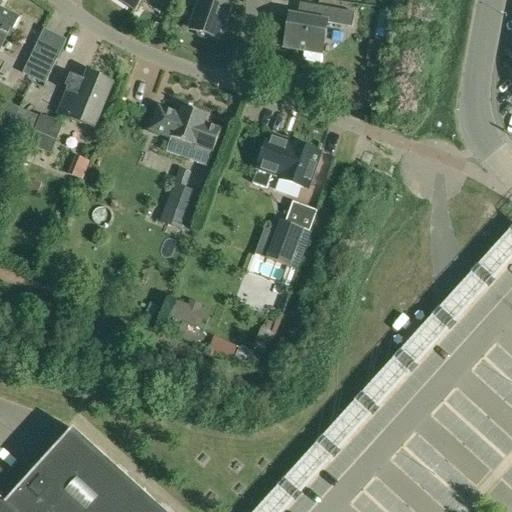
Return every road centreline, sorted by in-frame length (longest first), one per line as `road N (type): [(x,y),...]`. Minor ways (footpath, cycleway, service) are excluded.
road 1 (residential): [(236,84),(135,48),(57,0)]
road 2 (unclassified): [(511,176),(474,124),(490,0)]
road 3 (residential): [(400,144),(236,84)]
